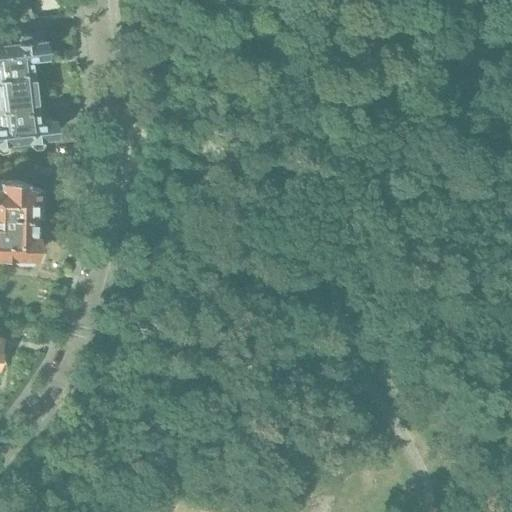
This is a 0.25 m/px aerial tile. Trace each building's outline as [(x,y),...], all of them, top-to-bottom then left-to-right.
[(0,60),(31,57),(31,59),(41,57),(39,39),(38,39),(38,33),(26,34),(24,32),(13,33),(9,39),(0,39),(0,60)] [(0,92),(32,90),(31,80),(28,77),(27,77),(26,70),(32,70),(31,59),(31,57),(0,60),(0,92)] [(0,124),(38,120),(37,109),(31,110),(30,103),(31,103),(34,99),(32,90),(0,92),(0,124)] [(49,119),(38,120),(0,124),(0,149),(3,146),(21,144),(25,148),(35,147),(38,144),(38,139),(51,137),(49,119)] [(0,216),(39,218),(40,202),(37,199),(37,188),(20,188),(20,181),(0,180),(0,216)] [(39,218),(0,216),(0,256),(6,256),(6,260),(8,262),(26,262),(27,261),(27,258),(31,258),(32,236),(36,237),(39,234),(39,218)]
